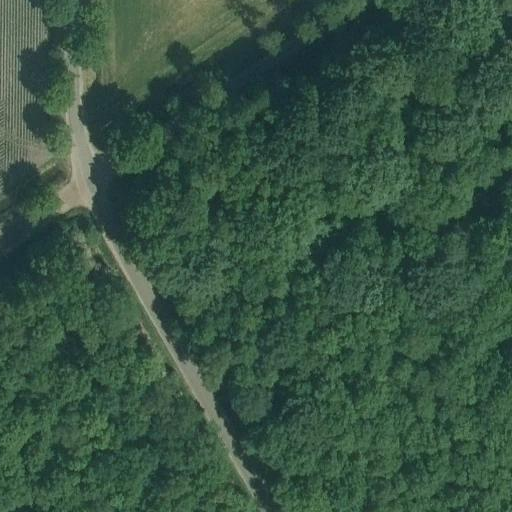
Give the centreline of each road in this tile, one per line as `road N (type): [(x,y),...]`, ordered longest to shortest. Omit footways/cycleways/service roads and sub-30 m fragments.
road 1 (tertiary): [(273,511),(86,185)]
road 2 (unclassified): [(86,185),(362,0)]
road 3 (tertiary): [(86,185),(72,108),(73,0)]
